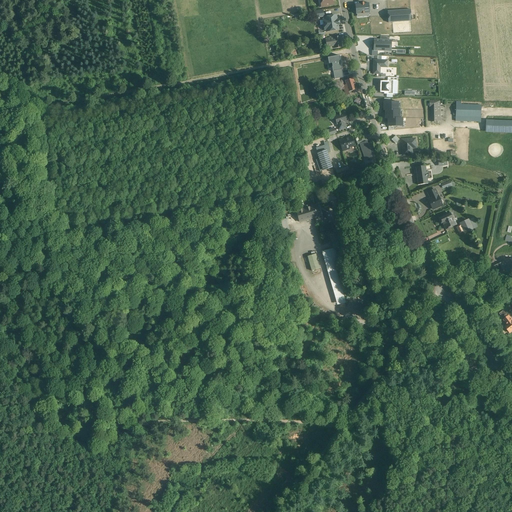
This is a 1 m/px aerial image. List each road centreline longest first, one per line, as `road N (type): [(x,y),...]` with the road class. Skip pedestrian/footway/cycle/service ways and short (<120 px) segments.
road 1 (track): [(0,365),(48,424),(80,437),(146,427),(337,424)]
road 2 (track): [(33,107),(351,49)]
road 3 (unclassified): [(351,49),(395,188),(453,307)]
road 4 (track): [(410,332),(328,306),(312,230)]
road 5 (track): [(389,354),(401,377),(441,399),(488,410),(511,432)]
road 6 (track): [(337,424),(433,309)]
